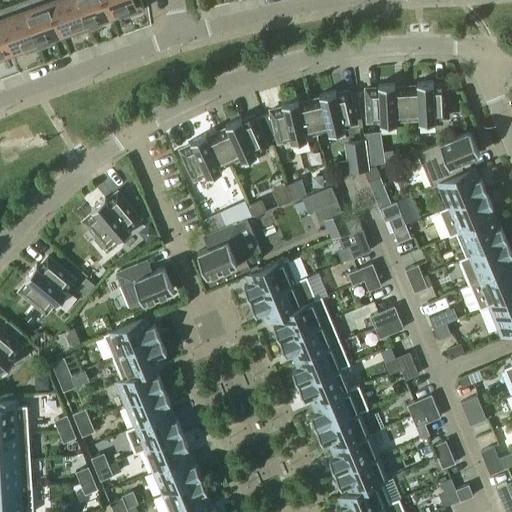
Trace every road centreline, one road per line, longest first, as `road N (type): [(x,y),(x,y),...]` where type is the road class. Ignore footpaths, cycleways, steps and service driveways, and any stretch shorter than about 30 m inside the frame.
road 1 (residential): [(127,133),(264,69),(339,55),(470,52)]
road 2 (residential): [(0,103),(180,34)]
road 3 (residential): [(180,34),(367,0)]
road 4 (residential): [(0,250),(80,168),(127,133)]
road 5 (residential): [(182,266),(127,133)]
